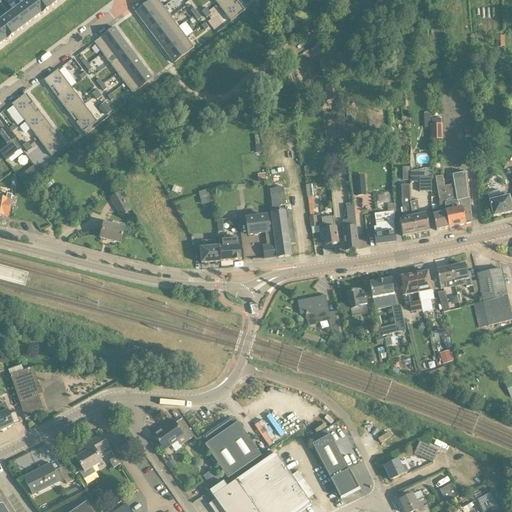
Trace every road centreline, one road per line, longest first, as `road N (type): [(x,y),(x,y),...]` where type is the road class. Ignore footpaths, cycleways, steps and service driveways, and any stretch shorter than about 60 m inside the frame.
road 1 (tertiary): [(246,297),(218,284),(143,278),(0,242)]
road 2 (tertiary): [(246,297),(283,275),(480,238)]
road 3 (unclassified): [(240,366),(332,402),(382,494)]
road 4 (residential): [(0,101),(133,0)]
road 5 (tertiary): [(0,454),(102,400),(136,396)]
road 6 (unknown): [(102,400),(138,487),(149,502),(174,511)]
road 7 (unclassified): [(136,396),(142,439),(192,511)]
